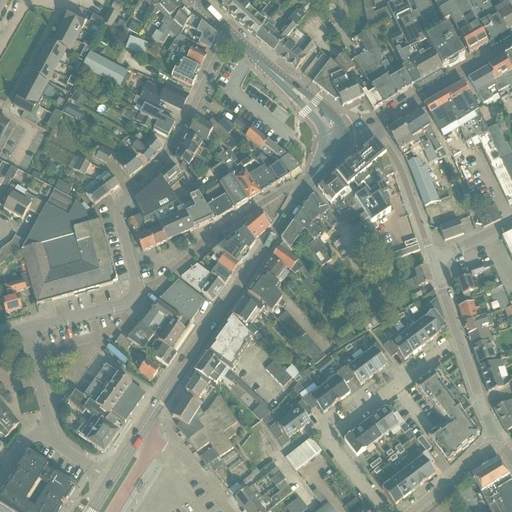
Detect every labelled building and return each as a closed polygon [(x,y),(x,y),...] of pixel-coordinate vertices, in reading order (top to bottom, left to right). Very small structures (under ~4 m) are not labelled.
[(0,0),(0,8),(4,10),(9,1),(8,0),(0,0)] [(115,0),(112,5),(119,9),(122,4),(115,0)] [(156,31),(148,44),(156,48),(159,43),(164,36),(172,22),(176,15),(175,14),(182,8),(174,0),(163,0),(158,6),(155,10),(152,14),(155,15),(161,10),(166,15),(161,23),(163,24),(158,33),(156,31)] [(227,0),(221,7),(230,15),(241,2),(239,0),(227,0)] [(417,13),(412,0),(400,0),(396,2),(387,7),(387,8),(374,14),(372,10),(375,10),(373,0),(362,0),(368,30),(392,18),(402,37),(408,50),(405,51),(411,63),(411,64),(420,83),(442,70),(437,61),(430,49),(425,41),(430,39),(429,38),(420,21),(416,13),(417,13)] [(412,0),(417,13),(416,13),(420,21),(429,38),(430,39),(446,67),(455,62),(464,57),(447,28),(445,25),(444,25),(443,25),(441,26),(428,0),(412,0)] [(432,0),(443,22),(450,18),(464,46),(469,55),(479,49),(454,1),(452,2),(451,0),(432,0)] [(456,0),(454,1),(479,49),(487,44),(479,27),(472,12),(472,10),(469,4),(467,0),(456,0)] [(467,0),(469,4),(472,10),(472,12),(479,27),(481,26),(490,42),(507,32),(494,9),(488,0),(467,0)] [(488,0),(494,9),(507,32),(511,29),(511,14),(504,1),(503,0),(488,0)] [(304,15),(312,6),(307,1),(299,10),(304,15)] [(230,15),(238,23),(250,10),(241,2),(230,15)] [(172,22),(167,31),(171,34),(177,40),(180,36),(185,27),(192,17),(183,9),(174,23),(172,22)] [(250,10),(238,23),(247,30),(258,17),(250,10)] [(255,38),(273,53),(292,32),(302,19),(304,17),(304,16),(297,10),(286,24),(285,22),(280,28),(282,30),(278,34),(272,29),(276,24),(270,19),(269,21),(266,24),(255,38)] [(63,22),(82,32),(88,21),(70,11),(63,22)] [(110,12),(103,25),(112,29),(121,33),(126,25),(119,21),(116,26),(114,25),(118,16),(110,12)] [(101,26),(104,21),(93,15),(90,20),(101,26)] [(209,51),(216,36),(192,17),(185,27),(197,33),(197,35),(203,38),(199,46),(209,51)] [(255,38),(266,24),(258,17),(247,30),(255,38)] [(82,32),(63,22),(58,32),(76,42),(82,32)] [(132,23),(128,30),(138,36),(142,28),(132,23)] [(381,56),(380,53),(378,49),(376,44),(378,43),(376,40),(374,41),(369,31),(358,37),(366,53),(353,60),(370,85),(383,105),(397,96),(380,64),(381,56)] [(76,42),(58,32),(52,43),(70,53),(76,42)] [(289,35),(273,53),(284,62),(296,71),(302,63),(314,47),(315,47),(307,40),(298,52),(294,49),(288,44),(285,42),(293,32),(292,32),(289,35)] [(164,36),(159,43),(163,46),(168,39),(164,36)] [(182,44),(185,38),(180,36),(177,40),(174,43),(167,53),(176,56),(182,59),(182,60),(201,68),(206,56),(197,52),(193,49),(190,54),(182,50),(182,49),(182,44)] [(403,67),(413,87),(413,86),(414,87),(420,83),(411,64),(411,63),(405,51),(408,50),(402,37),(391,43),(403,67)] [(125,48),(144,56),(148,45),(130,38),(125,48)] [(66,52),(47,42),(42,53),(60,63),(66,52)] [(55,73),(60,63),(42,53),(36,63),(55,73)] [(120,88),(123,89),(130,75),(128,74),(90,53),(85,62),(83,65),(82,68),(120,89),(120,88)] [(354,69),(344,55),(334,62),(345,76),(354,69)] [(504,59),(488,68),(493,76),(492,77),(497,87),(494,89),(499,96),(501,101),(503,99),(511,94),(511,70),(511,71),(504,59)] [(196,78),(201,68),(182,60),(177,69),(176,69),(171,78),(192,88),(197,79),(196,78)] [(362,92),(357,89),(329,62),(319,75),(312,83),(335,101),(339,99),(343,107),(364,97),(362,92)] [(386,62),(380,64),(397,96),(412,88),(412,87),(413,87),(403,67),(401,68),(404,72),(403,73),(395,78),(386,62)] [(55,73),(36,63),(30,74),(49,84),(55,73)] [(488,68),(468,80),(473,89),(483,106),(492,101),(493,103),(499,100),(500,101),(501,101),(499,96),(494,89),(497,87),(492,77),(493,76),(488,68)] [(23,88),(42,98),(48,86),(30,76),(29,76),(23,88)] [(136,98),(153,107),(154,108),(158,101),(181,112),(188,97),(179,93),(164,86),(163,88),(166,89),(164,93),(146,83),(138,98),(136,97),(136,98)] [(455,87),(444,94),(451,104),(448,106),(446,107),(451,114),(455,123),(457,127),(458,127),(463,138),(465,144),(475,139),(477,138),(488,133),(487,131),(480,116),(473,103),(474,102),(468,92),(463,83),(455,87)] [(362,92),(364,97),(373,112),(383,105),(370,85),(366,88),(364,85),(357,89),(362,92)] [(37,107),(42,98),(23,88),(18,97),(37,107)] [(76,105),(81,96),(75,93),(70,101),(76,105)] [(444,94),(431,102),(421,108),(430,127),(433,134),(441,149),(445,157),(450,169),(459,165),(455,155),(457,154),(467,149),(465,144),(463,138),(461,139),(454,125),(454,124),(455,123),(451,114),(446,107),(448,106),(451,104),(444,94)] [(23,114),(21,118),(35,126),(38,120),(34,118),(40,108),(37,107),(18,97),(12,108),(23,114)] [(134,102),(143,107),(139,115),(146,119),(153,122),(157,124),(171,131),(174,124),(161,117),(162,114),(152,109),(153,107),(136,98),(134,102)] [(68,106),(64,113),(79,121),(83,114),(68,106)] [(124,118),(139,126),(139,127),(148,132),(151,126),(155,128),(153,132),(166,139),(171,131),(157,124),(153,122),(146,119),(139,115),(131,110),(129,113),(127,112),(124,118)] [(425,132),(437,152),(434,153),(437,160),(445,157),(441,149),(433,134),(430,127),(419,111),(400,123),(414,144),(415,146),(420,143),(415,136),(421,132),(423,134),(425,132)] [(0,118),(0,151),(1,152),(7,140),(3,138),(10,124),(0,118)] [(196,118),(189,133),(198,138),(206,143),(209,137),(212,131),(207,125),(196,118)] [(217,126),(227,135),(235,128),(232,126),(224,119),(218,126),(217,126)] [(247,127),(247,126),(237,119),(233,124),(248,135),(245,138),(271,159),(277,164),(280,162),(290,177),(300,170),(293,163),(288,157),(267,142),(252,129),(252,130),(247,127)] [(237,146),(234,142),(227,135),(217,126),(218,126),(212,120),(207,125),(212,131),(220,143),(230,153),(237,146)] [(403,158),(405,157),(411,152),(410,151),(412,149),(410,146),(414,144),(400,123),(386,132),(403,158)] [(511,147),(509,149),(507,144),(505,145),(496,127),(487,131),(488,133),(491,138),(493,144),(496,149),(498,154),(501,160),(511,154),(511,147)] [(143,140),(142,141),(136,132),(128,138),(130,141),(132,143),(133,142),(134,141),(137,144),(138,144),(138,143),(142,146),(144,148),(154,156),(155,157),(162,149),(151,139),(148,143),(143,140)] [(488,133),(477,138),(479,144),(491,138),(488,133)] [(200,148),(202,144),(187,135),(182,144),(192,149),(190,152),(195,155),(205,161),(209,153),(200,148)] [(131,155),(134,159),(137,155),(148,165),(155,157),(154,156),(144,148),(142,146),(138,143),(138,144),(137,144),(134,141),(133,142),(132,143),(130,141),(128,138),(122,144),(131,155)] [(491,138),(479,144),(482,149),(493,144),(491,138)] [(437,160),(434,153),(429,142),(423,145),(421,146),(430,165),(438,161),(437,160)] [(374,143),(358,156),(370,170),(372,173),(369,175),(384,202),(395,197),(386,178),(394,175),(385,156),(374,143)] [(190,152),(192,149),(182,144),(174,159),(183,164),(181,167),(195,184),(201,179),(189,165),(195,155),(190,152)] [(482,149),(484,154),(496,149),(493,144),(482,149)] [(212,150),(221,162),(222,161),(226,158),(216,146),(212,150)] [(106,165),(111,157),(112,154),(101,148),(96,159),(106,165)] [(484,154),(487,160),(498,154),(496,149),(484,154)] [(487,160),(489,165),(501,160),(498,154),(487,160)] [(509,172),(511,170),(511,154),(501,160),(503,165),(506,171),(508,175),(510,174),(509,172)] [(136,160),(134,159),(131,155),(123,162),(120,158),(115,162),(118,165),(118,166),(129,179),(142,168),(136,160)] [(271,167),(270,163),(261,155),(254,163),(261,169),(264,167),(276,185),(276,186),(290,177),(280,162),(277,164),(272,168),(271,167)] [(358,156),(335,174),(348,190),(371,225),(389,213),(387,209),(384,203),(369,175),(372,173),(370,170),(358,156)] [(231,161),(229,162),(226,158),(222,161),(221,162),(220,162),(225,168),(227,171),(230,176),(248,203),(260,195),(240,166),(236,169),(231,161)] [(84,177),(90,165),(78,159),(75,164),(72,170),(84,177)] [(489,165),(492,171),(503,165),(501,160),(489,165)] [(254,163),(249,165),(247,161),(240,165),(240,166),(260,195),(276,185),(264,167),(261,169),(254,163)] [(215,174),(225,168),(220,162),(210,170),(213,174),(215,173),(215,174)] [(2,173),(8,176),(12,168),(5,165),(2,173)] [(180,182),(184,179),(172,165),(159,177),(161,180),(167,188),(170,191),(180,182)] [(492,171),(495,176),(506,171),(503,165),(492,171)] [(218,177),(227,171),(225,168),(215,174),(218,177)] [(495,176),(497,181),(509,176),(508,175),(506,171),(495,176)] [(335,174),(327,181),(338,197),(341,196),(351,210),(343,215),(342,213),(339,216),(352,232),(366,252),(381,241),(375,231),(371,226),(371,225),(348,190),(335,174)] [(113,179),(110,175),(100,182),(109,194),(119,186),(113,179)] [(235,211),(248,203),(230,176),(231,178),(219,185),(234,210),(235,211)] [(509,176),(497,181),(500,187),(511,182),(509,176)] [(0,193),(3,195),(8,186),(9,184),(0,178),(0,193)] [(206,208),(196,193),(184,179),(180,182),(191,194),(193,197),(189,200),(191,204),(182,210),(192,228),(194,231),(213,221),(206,208)] [(194,231),(192,228),(182,210),(171,192),(170,191),(167,188),(161,180),(135,203),(141,215),(142,217),(144,222),(154,216),(157,221),(160,228),(167,243),(194,231)] [(54,189),(68,196),(71,188),(58,181),(54,189)] [(317,189),(324,197),(331,205),(334,202),(341,211),(337,214),(339,216),(342,213),(343,215),(351,210),(341,196),(338,197),(327,181),(317,189)] [(85,194),(88,198),(94,206),(109,194),(100,182),(85,194)] [(214,182),(209,185),(215,195),(220,191),(221,191),(215,182),(214,182)] [(511,184),(511,182),(500,187),(502,192),(511,187),(511,184)] [(11,185),(10,187),(5,196),(10,199),(3,210),(13,216),(22,200),(13,195),(16,188),(11,185)] [(208,199),(215,195),(209,185),(202,190),(208,199)] [(511,187),(502,192),(505,198),(511,194),(511,187)] [(19,194),(28,198),(30,193),(21,189),(19,194)] [(48,189),(43,197),(47,199),(52,191),(48,189)] [(76,202),(69,198),(54,191),(46,206),(51,208),(59,211),(69,224),(71,222),(86,215),(85,212),(76,202)] [(224,216),(234,210),(226,196),(215,203),(224,216)] [(313,196),(301,212),(311,226),(326,236),(329,234),(316,220),(319,218),(332,231),(339,224),(333,218),(320,204),(313,196)] [(37,216),(42,207),(44,204),(35,199),(31,206),(22,200),(13,216),(22,221),(28,210),(37,216)] [(214,222),(224,216),(215,203),(206,208),(213,221),(214,222)] [(59,211),(51,208),(46,206),(42,214),(30,235),(26,243),(22,251),(52,244),(59,236),(69,224),(59,211)] [(483,229),(501,220),(494,206),(476,215),(482,228),(483,229)] [(308,236),(309,236),(310,238),(313,243),(307,248),(321,268),(333,259),(322,244),(329,239),(326,236),(311,226),(301,212),(293,224),(303,231),(308,236)] [(248,237),(255,246),(258,242),(255,240),(270,227),(259,214),(242,228),(244,231),(248,237)] [(99,218),(88,221),(86,215),(71,222),(69,224),(59,236),(75,295),(114,284),(116,280),(100,223),(99,218)] [(144,222),(142,217),(141,215),(128,221),(142,253),(155,248),(148,234),(148,233),(145,225),(144,222)] [(157,221),(154,216),(144,222),(145,225),(150,222),(151,224),(157,221)] [(459,222),(439,228),(444,242),(463,235),(459,222)] [(303,231),(293,224),(281,241),(283,243),(291,252),(303,231)] [(167,243),(160,228),(148,233),(148,234),(155,248),(167,243)] [(216,251),(238,268),(242,262),(242,260),(245,255),(247,254),(249,254),(255,246),(248,237),(244,231),(216,251)] [(511,233),(501,238),(511,259),(511,233)] [(37,306),(75,295),(59,236),(52,244),(22,251),(28,274),(32,288),(37,306)] [(22,251),(26,243),(15,237),(12,243),(22,251)] [(415,240),(403,244),(405,248),(416,244),(415,240)] [(14,256),(22,251),(12,243),(7,246),(14,256)] [(273,259),(280,264),(294,274),(303,267),(298,260),(298,261),(288,254),(290,252),(291,252),(283,243),(279,248),(272,258),(273,259)] [(9,260),(14,256),(7,246),(2,250),(9,260)] [(417,246),(390,255),(392,261),(419,252),(417,246)] [(0,266),(9,260),(2,250),(0,252),(0,266)] [(207,258),(231,277),(238,268),(216,251),(207,258)] [(207,258),(203,261),(215,271),(211,276),(224,286),(231,277),(207,258)] [(275,283),(284,270),(272,261),(262,274),(264,275),(266,276),(270,279),(275,283)] [(189,272),(181,278),(213,302),(224,286),(211,276),(197,266),(191,270),(189,272)] [(329,266),(323,270),(327,277),(332,274),(334,273),(329,266)] [(484,273),(482,266),(470,270),(472,277),(484,273)] [(413,282),(407,284),(412,294),(410,295),(414,301),(422,296),(419,290),(418,291),(417,288),(421,287),(431,284),(426,268),(416,271),(415,271),(417,274),(412,275),(414,279),(412,280),(413,282)] [(16,293),(32,288),(28,274),(21,276),(23,282),(8,286),(10,292),(0,294),(0,295),(6,315),(21,310),(16,293)] [(275,283),(270,279),(266,276),(264,275),(262,278),(261,279),(259,278),(253,286),(278,305),(282,309),(285,305),(275,291),(276,289),(278,286),(275,283)] [(312,288),(316,285),(310,276),(306,279),(312,288)] [(474,291),(479,289),(476,282),(472,284),(469,277),(457,281),(462,295),(474,291)] [(205,302),(178,281),(162,298),(191,322),(205,302)] [(278,305),(253,286),(247,295),(262,306),(263,307),(263,306),(271,315),(278,305)] [(502,293),(494,296),(500,312),(504,310),(509,308),(502,293)] [(247,295),(243,300),(232,316),(244,324),(242,327),(253,338),(258,332),(251,324),(252,323),(248,321),(256,309),(260,312),(263,307),(262,306),(247,295)] [(149,333),(153,336),(157,339),(158,340),(157,342),(176,356),(177,355),(176,354),(171,351),(191,322),(162,298),(156,303),(139,325),(149,333)] [(436,299),(425,308),(430,315),(425,319),(438,336),(446,330),(447,329),(446,328),(442,324),(444,322),(436,299)] [(458,307),(464,325),(489,315),(488,313),(481,316),(478,318),(473,303),(458,307)] [(286,312),(276,321),(280,325),(290,317),(286,312)] [(336,329),(344,323),(353,336),(356,333),(346,321),(341,315),(340,315),(331,323),(336,329)] [(468,335),(487,329),(487,328),(493,326),(492,323),(489,315),(464,325),(468,335)] [(221,333),(220,334),(212,345),(213,346),(207,355),(215,361),(232,373),(238,364),(237,363),(240,360),(250,345),(249,345),(253,339),(232,316),(224,327),(225,328),(224,329),(221,333)] [(290,317),(280,325),(284,330),(294,321),(290,317)] [(425,319),(416,326),(429,343),(438,336),(425,319)] [(372,333),(383,327),(379,320),(368,326),(372,333)] [(294,321),(284,330),(288,334),(298,326),(294,321)] [(153,336),(149,333),(139,325),(127,340),(132,344),(137,347),(142,350),(153,336)] [(298,326),(288,334),(292,339),(302,330),(298,326)] [(416,326),(408,332),(421,349),(429,343),(416,326)] [(405,328),(397,335),(397,336),(413,356),(421,349),(408,332),(405,328)] [(478,364),(487,361),(492,359),(487,344),(492,343),(491,340),(487,329),(468,335),(468,336),(469,336),(472,346),(476,358),(478,364)] [(302,330),(292,339),(296,343),(306,335),(302,330)] [(341,336),(346,342),(352,338),(347,331),(341,336)] [(306,335),(296,343),(300,348),(310,340),(306,335)] [(120,336),(116,342),(127,350),(132,344),(127,340),(120,336)] [(397,336),(383,347),(392,358),(397,354),(404,363),(413,356),(397,336)] [(168,368),(176,356),(157,342),(158,340),(157,339),(151,347),(159,352),(154,359),(168,368)] [(310,340),(300,348),(304,352),(314,344),(310,340)] [(314,344),(304,352),(308,357),(317,349),(314,344)] [(377,344),(363,354),(378,374),(387,367),(381,358),(385,355),(377,344)] [(317,349),(308,357),(312,361),(321,353),(317,349)] [(321,353),(312,361),(316,366),(325,358),(321,353)] [(363,354),(354,361),(369,380),(378,374),(363,354)] [(220,365),(215,361),(207,355),(200,365),(218,378),(225,370),(220,365)] [(159,370),(140,358),(135,365),(141,369),(139,373),(151,381),(159,370)] [(354,361),(340,372),(348,383),(353,379),(360,387),(369,380),(354,361)] [(489,365),(479,368),(488,393),(503,388),(500,379),(497,370),(502,368),(501,365),(502,364),(501,361),(500,361),(489,365)] [(270,375),(279,366),(275,362),(266,370),(270,375)] [(322,363),(316,369),(320,374),(326,368),(322,363)] [(219,379),(218,378),(200,365),(194,372),(197,374),(208,381),(209,379),(216,384),(219,379)] [(270,375),(275,379),(283,371),(279,366),(270,375)] [(106,367),(94,382),(120,401),(112,413),(125,423),(132,414),(145,395),(132,385),(106,367)] [(440,367),(415,386),(423,397),(424,396),(427,401),(428,400),(445,423),(435,431),(427,436),(435,447),(446,462),(475,441),(476,432),(463,414),(471,408),(440,367)] [(275,379),(279,384),(288,375),(283,371),(275,379)] [(326,382),(341,402),(350,395),(343,386),(348,383),(340,372),(326,382)] [(197,374),(191,383),(185,391),(188,393),(193,397),(198,401),(204,393),(209,385),(210,383),(208,381),(197,374)] [(292,380),(288,375),(279,384),(283,388),(292,380)] [(236,379),(233,382),(270,415),(273,412),(236,379)] [(112,413),(120,401),(94,382),(90,388),(83,398),(109,417),(112,413)] [(317,389),(332,409),(341,402),(326,382),(317,389)] [(299,385),(294,389),(298,393),(303,389),(299,385)] [(332,409),(317,389),(303,400),(311,411),(316,407),(323,416),(332,409)] [(118,423),(109,417),(83,398),(75,392),(68,402),(82,416),(83,415),(86,412),(93,416),(88,423),(86,424),(83,426),(81,427),(79,429),(77,433),(76,434),(78,436),(78,437),(103,454),(118,433),(113,430),(118,423)] [(208,412),(207,412),(214,423),(218,429),(219,429),(219,428),(228,441),(236,435),(231,428),(238,423),(230,412),(219,397),(208,412)] [(219,459),(227,453),(233,449),(228,441),(219,428),(219,429),(218,429),(214,423),(207,412),(203,415),(199,411),(200,409),(184,399),(171,419),(179,424),(177,427),(196,453),(209,444),(219,459)] [(511,400),(507,403),(494,410),(501,425),(506,433),(511,429),(511,400)] [(287,416),(286,416),(299,433),(310,425),(306,419),(311,415),(302,402),(296,407),(299,411),(288,418),(287,416)] [(0,423),(9,415),(0,405),(0,423)] [(262,421),(268,414),(259,405),(251,414),(259,421),(260,422),(262,421)] [(385,409),(377,416),(390,432),(397,426),(399,429),(404,435),(409,431),(405,425),(396,414),(391,417),(385,409)] [(238,410),(234,414),(239,418),(242,414),(238,410)] [(19,426),(9,415),(0,423),(0,433),(5,439),(9,435),(19,426)] [(286,416),(268,430),(276,441),(284,436),(288,441),(299,433),(286,416)] [(377,416),(369,422),(381,439),(390,432),(377,416)] [(369,422),(361,428),(373,445),(381,439),(369,422)] [(361,428),(352,434),(365,451),(373,445),(361,428)] [(352,434),(344,441),(357,458),(365,451),(352,434)] [(321,453),(311,440),(285,459),(296,473),(321,453)] [(422,459),(414,465),(427,481),(435,475),(429,467),(434,464),(426,452),(420,456),(422,459)] [(4,490),(0,495),(0,506),(9,511),(60,511),(63,508),(65,505),(75,489),(53,476),(45,472),(48,468),(28,456),(18,470),(19,470),(16,474),(16,473),(13,477),(4,490)] [(219,459),(207,467),(213,474),(221,468),(221,467),(223,465),(219,459)] [(414,465),(406,471),(419,488),(427,481),(414,465)] [(460,489),(432,511),(475,511),(477,510),(478,511),(511,511),(511,510),(497,494),(506,486),(488,465),(470,482),(460,489)] [(256,470),(251,474),(254,478),(259,474),(256,470)] [(406,471),(398,477),(411,494),(419,488),(406,471)] [(275,488),(285,480),(280,473),(270,480),(275,488)] [(398,477),(390,483),(402,500),(411,494),(398,477)] [(390,483),(381,490),(394,507),(402,500),(390,483)] [(287,486),(276,495),(281,501),(292,493),(287,486)] [(252,497),(257,493),(253,487),(247,491),(247,490),(235,500),(244,511),(256,503),(252,497)] [(289,511),(293,511),(304,504),(299,498),(286,508),(289,511)] [(322,498),(318,501),(323,508),(328,504),(322,498)] [(244,511),(263,511),(256,503),(244,511)]
